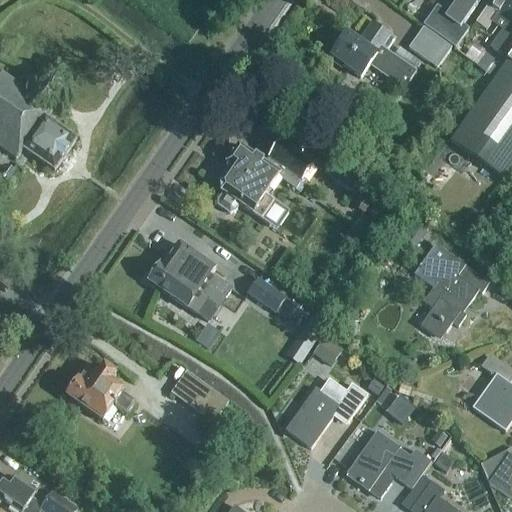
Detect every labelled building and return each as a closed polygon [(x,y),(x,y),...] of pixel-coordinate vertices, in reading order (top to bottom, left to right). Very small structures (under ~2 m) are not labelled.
[(462,28),(482,0),(460,0),(448,18),(438,11),(425,29),(455,50),(468,32),(462,28)] [(503,59),(511,46),(511,0),(493,0),(475,25),(486,33),(499,16),(510,25),(492,51),(503,59)] [(385,54),(394,42),(372,27),(358,46),(346,38),(331,61),(360,82),(369,69),(403,93),(415,75),(413,73),(419,64),(400,50),(393,60),(385,54)] [(436,70),(451,50),(423,31),(409,51),(436,70)] [(505,182),(511,172),(511,56),(508,62),(509,63),(452,144),(505,182)] [(473,67),(484,76),(492,66),(481,57),(473,67)] [(51,112),(2,77),(0,80),(0,150),(16,162),(23,153),(54,175),(76,143),(45,121),(51,112)] [(313,168),(279,145),(267,161),(269,163),(266,168),(238,149),(226,167),(231,171),(219,188),(220,195),(223,197),(218,204),(218,209),(229,217),(233,216),(239,208),(261,223),(273,206),(264,200),(277,181),(286,186),(286,187),(295,193),(301,185),(313,168)] [(352,195),(361,183),(335,164),(326,177),(352,195)] [(0,179),(8,184),(15,174),(6,168),(0,177),(0,179)] [(416,250),(427,234),(412,223),(399,241),(409,248),(410,246),(416,250)] [(148,286),(195,320),(213,295),(225,303),(231,295),(210,280),(215,274),(179,248),(163,271),(160,269),(158,272),(153,272),(147,279),(150,284),(148,286)] [(489,288),(435,250),(413,279),(433,294),(423,307),(432,313),(420,331),(433,340),(436,337),(442,342),(452,328),(458,332),(466,320),(462,317),(477,296),(481,299),(489,288)] [(276,317),(286,303),(258,284),(248,298),(276,317)] [(311,346),(322,330),(310,322),(299,339),(311,346)] [(347,325),(340,324),(339,339),(357,339),(357,337),(358,325),(357,325),(347,325)] [(505,436),(511,426),(511,390),(508,388),(511,382),(511,376),(489,360),(480,372),(495,382),(473,414),(505,436)] [(115,380),(103,372),(100,377),(96,374),(93,378),(87,374),(79,385),(78,385),(76,388),(72,388),(68,394),(69,398),(67,401),(103,426),(113,411),(126,419),(135,406),(123,397),(124,396),(110,387),(115,380)] [(213,427),(229,405),(187,375),(171,397),(213,427)] [(346,429),(366,401),(351,390),(337,410),(315,394),(285,435),(310,453),(334,420),(346,429)] [(414,414),(399,401),(387,416),(402,429),(414,414)] [(439,451),(446,441),(437,435),(430,445),(439,451)] [(377,436),(346,479),(369,495),(380,503),(392,487),(389,479),(383,475),(388,468),(399,476),(395,481),(411,493),(431,466),(414,454),(410,461),(399,453),(400,452),(377,436)] [(446,477),(454,465),(442,456),(434,469),(446,477)] [(511,460),(509,459),(489,489),(511,504),(511,460)] [(422,480),(403,508),(408,511),(450,511),(438,503),(444,496),(430,486),(422,480)] [(36,497),(13,482),(9,488),(5,485),(0,492),(0,503),(12,511),(72,511),(52,498),(43,510),(32,502),(36,497)]
